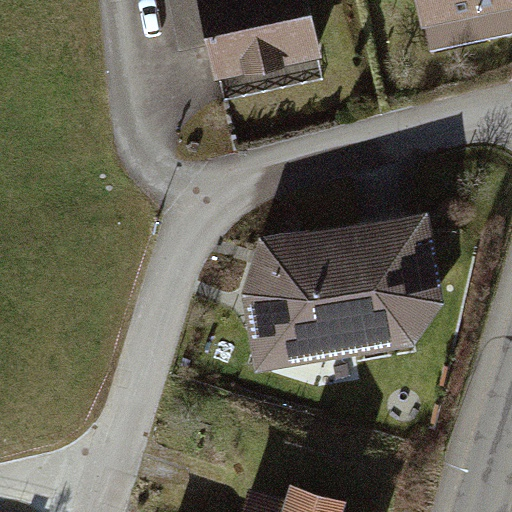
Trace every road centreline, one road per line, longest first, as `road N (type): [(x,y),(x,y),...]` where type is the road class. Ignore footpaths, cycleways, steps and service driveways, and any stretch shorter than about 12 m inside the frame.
road 1 (residential): [(511,112),(223,190),(183,247),(103,511)]
road 2 (track): [(114,0),(132,149),(205,208)]
